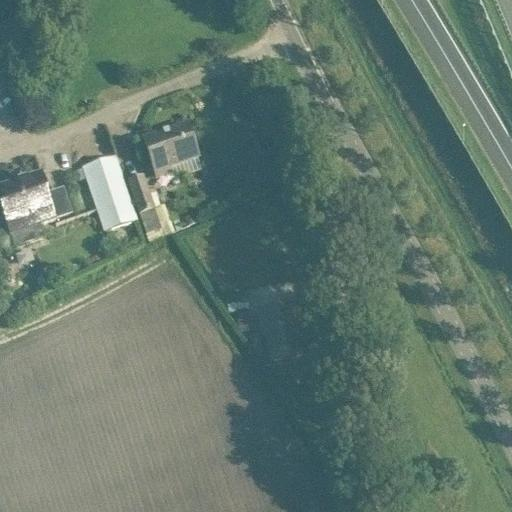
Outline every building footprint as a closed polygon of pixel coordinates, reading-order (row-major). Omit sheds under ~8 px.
[(267,68),(270,75),(277,73),(275,65),(267,68)] [(187,127),(143,142),(156,180),(171,175),(169,169),(198,159),(187,127)] [(115,159),(83,169),(104,235),(136,224),(115,159)] [(41,176),(0,189),(0,190),(6,208),(1,210),(8,229),(15,250),(45,240),(40,227),(55,222),(46,196),(47,195),(41,176)] [(162,212),(155,215),(154,211),(143,178),(128,184),(139,216),(146,237),(168,229),(162,212)] [(195,214),(184,219),(188,228),(199,224),(195,214)] [(236,314),(240,335),(249,333),(246,313),(249,312),(247,299),(226,303),(228,315),(236,314)] [(302,357),(293,309),(257,315),(261,337),(266,336),(270,362),(302,357)]
